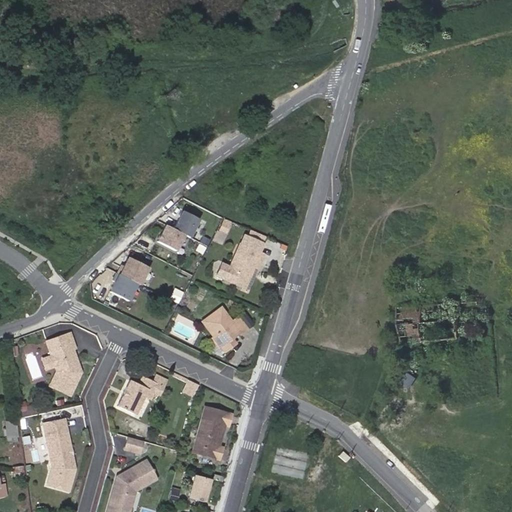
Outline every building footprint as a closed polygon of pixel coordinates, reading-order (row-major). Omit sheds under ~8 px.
[(187,237),(197,219),(180,210),(171,228),(183,235),(187,237)] [(231,223),(225,220),(220,230),(226,234),(231,223)] [(156,242),(175,252),(183,235),(171,228),(165,225),(156,242)] [(247,236),(242,247),(258,254),(263,244),(247,236)] [(217,277),(226,281),(243,289),(248,278),(248,275),(250,272),(256,270),(259,271),(265,258),(258,254),(242,247),(232,269),(222,265),(217,277)] [(139,286),(148,269),(129,259),(124,269),(122,268),(118,275),(137,285),(139,286)] [(128,302),(137,285),(118,275),(116,274),(108,291),(128,302)] [(401,308),(403,342),(483,336),(480,302),(401,308)] [(230,341),(232,340),(239,335),(241,337),(247,332),(245,329),(251,324),(244,315),(238,320),(232,324),(221,310),(203,324),(214,339),(220,347),(225,354),(234,347),(230,341)] [(69,334),(46,342),(51,356),(54,367),(56,371),(49,386),(69,396),(80,372),(72,349),(74,349),(69,334)] [(220,347),(214,339),(211,341),(217,350),(220,347)] [(51,356),(41,360),(44,369),(54,367),(51,356)] [(156,375),(153,382),(158,384),(153,393),(159,396),(167,380),(156,375)] [(129,381),(116,406),(134,415),(144,397),(147,390),(153,393),(158,384),(153,382),(143,376),(138,385),(129,381)] [(194,398),(199,385),(187,380),(182,393),(194,398)] [(153,393),(147,390),(144,397),(150,400),(153,393)] [(39,400),(20,402),(22,416),(40,414),(39,400)] [(218,459),(222,448),(217,446),(223,424),(228,425),(230,414),(204,407),(192,452),(218,459)] [(62,420),(42,424),(52,473),(75,469),(68,435),(65,435),(62,420)] [(5,422),(6,437),(17,437),(15,421),(5,422)] [(123,451),(141,456),(145,442),(127,437),(123,451)] [(348,458),(341,452),(338,456),(345,462),(348,458)] [(116,478),(106,511),(117,511),(119,508),(129,510),(135,489),(154,479),(145,462),(116,478)] [(22,466),(13,468),(15,477),(23,476),(22,466)] [(75,469),(52,473),(49,486),(69,491),(75,469)] [(188,499),(209,503),(213,480),(192,476),(188,499)] [(178,502),(181,490),(172,487),(169,499),(178,502)]
